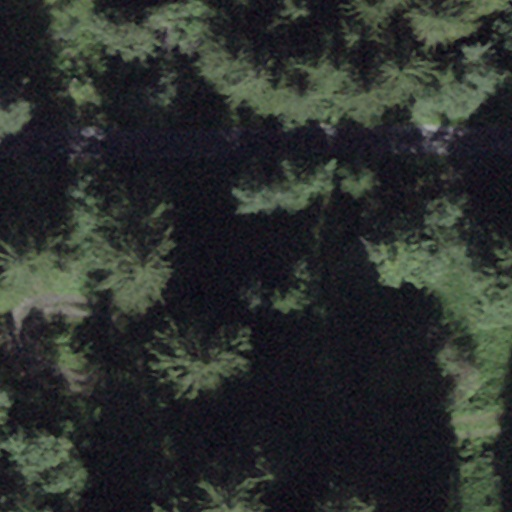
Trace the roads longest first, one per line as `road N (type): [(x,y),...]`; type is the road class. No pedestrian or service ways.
road 1 (track): [(511,150),(435,192),(294,225),(187,280),(41,305),(17,329),(20,352),(49,378),(141,400),(300,386),(432,427),(511,420)]
road 2 (track): [(0,147),(511,141)]
